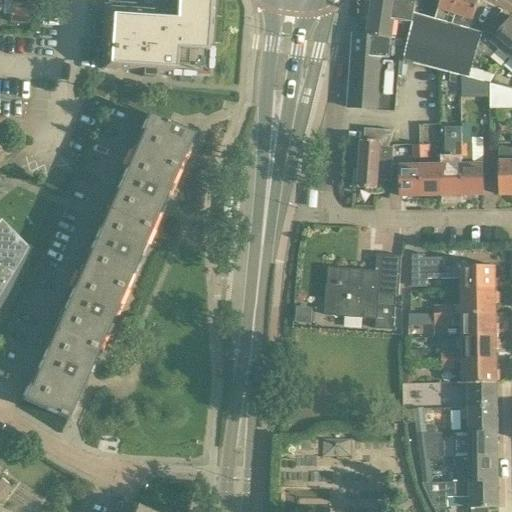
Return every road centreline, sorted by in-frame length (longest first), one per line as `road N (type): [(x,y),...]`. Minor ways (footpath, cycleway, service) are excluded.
road 1 (residential): [(341,54),(329,221),(511,228)]
road 2 (secondary): [(263,212),(312,0)]
road 3 (secondary): [(271,0),(263,212)]
road 4 (secondary): [(251,337),(229,436),(224,511)]
road 5 (secondary): [(246,511),(257,350),(251,337)]
road 6 (residential): [(153,468),(131,470),(66,447),(0,412)]
road 7 (secondary): [(263,212),(251,337)]
